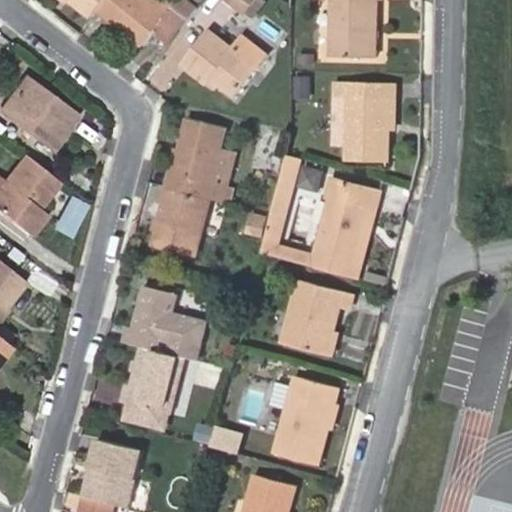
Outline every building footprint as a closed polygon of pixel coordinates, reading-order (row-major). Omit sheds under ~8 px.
[(71,0),(94,18),(100,10),(108,0),(71,0)] [(146,0),(108,0),(100,10),(145,46),(156,33),(168,18),(146,0)] [(146,0),(168,18),(169,17),(178,6),(170,0),(146,0)] [(169,17),(185,31),(202,10),(189,0),(182,0),(178,6),(169,17)] [(189,0),(202,10),(210,1),(208,0),(189,0)] [(227,0),(248,16),(260,0),(227,0)] [(333,57),(377,59),(377,1),(382,1),(381,0),(318,0),(319,0),(334,0),(333,57)] [(156,33),(173,46),(185,31),(169,17),(168,18),(156,33)] [(215,77),(237,96),(259,70),(236,50),(211,29),(184,63),(210,83),(215,77)] [(236,50),(259,70),(270,57),(247,37),(236,50)] [(317,54),(302,54),(302,63),(317,63),(317,54)] [(313,76),(299,76),(299,96),(313,96),(313,76)] [(43,93),(37,89),(23,78),(0,107),(0,111),(50,148),(74,117),(43,93)] [(389,99),(397,99),(398,84),(340,82),(339,97),(350,97),(348,147),(348,162),(386,163),(388,126),(389,99)] [(41,84),(37,89),(43,93),(47,88),(41,84)] [(338,147),(348,147),(350,97),(339,97),(338,147)] [(396,126),(397,99),(389,99),(388,126),(396,126)] [(178,192),(212,200),(225,204),(229,189),(214,185),(224,149),(229,129),(191,119),(176,175),(182,176),(178,192)] [(214,185),(229,189),(238,153),(224,149),(214,185)] [(57,180),(24,155),(5,181),(0,187),(0,210),(31,234),(48,213),(39,205),(57,180)] [(172,173),(168,189),(178,192),(182,176),(176,175),(172,173)] [(383,193),(336,181),(331,199),(337,200),(322,256),(355,265),(370,209),(377,211),(383,193)] [(168,189),(168,188),(163,205),(167,206),(157,248),(197,259),(212,200),(178,192),(168,189)] [(225,204),(233,206),(236,191),(229,189),(225,204)] [(287,217),(273,213),(272,217),(263,255),(309,268),(313,256),(279,247),(287,217)] [(253,219),(267,223),(268,218),(254,215),(253,219)] [(263,238),(267,223),(253,219),(249,235),(263,238)] [(0,307),(2,304),(23,277),(0,259),(0,307)] [(328,353),(334,329),(340,305),(351,308),(355,292),(301,278),(285,340),(328,353)] [(129,328),(125,343),(146,348),(187,360),(199,363),(210,324),(174,314),(179,294),(145,286),(141,303),(146,304),(142,316),(138,314),(134,329),(129,328)] [(345,332),(334,329),(328,353),(338,356),(345,332)] [(187,360),(146,348),(142,362),(140,371),(137,385),(130,384),(126,402),(131,403),(172,414),(187,360)] [(133,369),(140,371),(142,362),(135,360),(133,369)] [(224,390),(228,376),(216,372),(212,387),(224,390)] [(339,387),(296,376),(294,387),(288,407),(277,453),(320,464),(339,387)] [(288,407),(294,387),(278,383),(273,404),(288,407)] [(168,431),(172,414),(131,403),(127,420),(168,431)] [(203,445),(212,448),(216,432),(207,429),(203,445)] [(230,437),(217,434),(214,445),(227,448),(230,437)] [(92,475),(86,498),(118,507),(130,510),(145,451),(101,439),(94,468),(98,470),(96,476),(92,475)] [(207,451),(197,449),(194,461),(204,463),(207,451)] [(222,467),(225,456),(212,452),(209,463),(222,467)] [(291,511),(298,487),(256,476),(247,511),(291,511)] [(117,511),(118,507),(86,498),(82,511),(117,511)]
